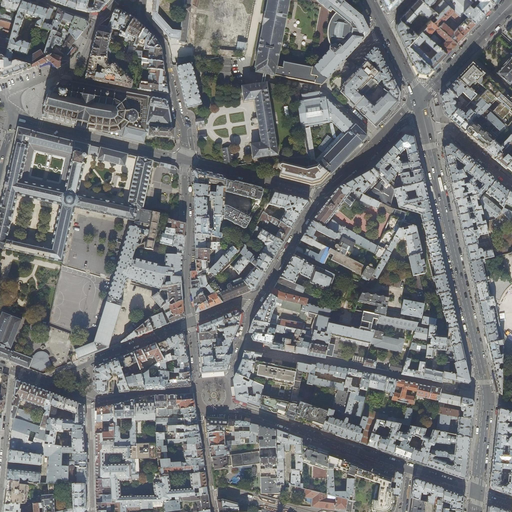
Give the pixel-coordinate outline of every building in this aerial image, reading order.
[(14,13),(18,14),(24,1),(21,0),(3,0),(1,8),(5,10),(14,14),(14,13)] [(16,19),(6,56),(6,58),(10,59),(12,60),(13,54),(12,51),(15,50),(16,53),(27,56),(31,44),(27,43),(27,42),(23,41),(20,41),(16,43),(14,40),(18,38),(20,28),(21,28),(23,21),(22,21),(23,18),(22,15),(25,13),(26,15),(36,18),(39,17),(40,20),(37,22),(36,26),(37,27),(41,28),(44,22),(50,8),(40,5),(39,5),(38,5),(38,6),(35,5),(33,5),(33,4),(33,3),(32,2),(25,0),(23,0),(24,1),(18,14),(16,19)] [(67,7),(76,10),(78,0),(69,0),(66,7),(67,7)] [(81,12),(87,13),(88,0),(78,0),(76,10),(81,12)] [(101,10),(106,5),(97,1),(90,0),(88,0),(87,13),(100,12),(101,10)] [(153,12),(152,19),(154,21),(167,35),(170,39),(180,39),(180,42),(188,42),(188,41),(187,41),(191,0),(154,0),(155,0),(154,0),(153,7),(153,11),(153,12)] [(290,0),(268,0),(266,12),(265,12),(264,19),(263,26),(258,52),(255,67),(257,67),(256,72),(275,76),(275,75),(277,67),(284,34),(288,13),(290,0)] [(320,0),(337,13),(336,14),(336,13),(335,13),(335,14),(335,15),(334,17),(334,18),(334,19),(333,19),(332,19),(331,19),(331,20),(331,21),(330,23),(331,24),(330,25),(329,25),(328,25),(328,26),(328,27),(329,27),(328,29),(329,30),(329,31),(328,32),(327,32),(327,33),(328,33),(328,36),(329,36),(329,37),(329,38),(328,38),(328,39),(327,39),(328,40),(329,40),(330,45),(334,43),(336,44),(337,43),(340,45),(350,33),(367,37),(369,34),(369,30),(365,22),(362,15),(348,5),(342,0),(320,0)] [(381,0),(382,1),(385,6),(387,10),(391,11),(397,4),(400,0),(381,0)] [(405,14),(400,19),(406,24),(409,21),(410,22),(411,22),(411,21),(421,10),(430,19),(431,18),(433,20),(439,14),(438,14),(432,8),(422,0),(417,0),(416,2),(405,14)] [(422,0),(432,8),(434,7),(431,5),(433,3),(433,4),(435,1),(435,0),(422,0)] [(439,0),(434,7),(432,8),(438,14),(447,4),(440,0),(439,0)] [(440,0),(447,4),(454,11),(455,11),(460,16),(462,14),(464,12),(470,5),(472,3),(473,2),(471,0),(440,0)] [(495,3),(491,0),(474,0),(473,2),(474,3),(477,5),(485,14),(490,10),(492,7),(495,3)] [(432,21),(438,26),(439,26),(449,36),(457,43),(463,38),(476,24),(468,16),(454,31),(443,22),(454,11),(447,4),(438,14),(439,14),(433,20),(432,21)] [(470,5),(464,12),(468,16),(476,24),(480,20),(485,14),(477,5),(475,8),(473,8),(470,5)] [(57,32),(60,26),(65,12),(64,12),(58,9),(52,25),(48,24),(54,7),(51,6),(50,8),(44,22),(41,28),(48,30),(57,32)] [(113,28),(116,29),(123,11),(116,10),(115,9),(115,10),(108,27),(113,28)] [(121,31),(122,31),(123,31),(125,27),(123,27),(128,15),(128,14),(123,11),(116,29),(121,31)] [(455,11),(450,16),(458,24),(465,17),(462,14),(460,16),(455,11)] [(0,54),(4,55),(6,56),(16,19),(0,12),(0,54)] [(60,26),(70,28),(76,16),(75,15),(67,13),(65,12),(60,26)] [(125,27),(123,31),(126,34),(135,18),(130,15),(128,15),(123,27),(125,27)] [(70,28),(70,29),(77,32),(78,30),(83,32),(88,26),(86,20),(80,18),(76,16),(70,28)] [(126,37),(125,41),(130,42),(127,52),(127,56),(133,57),(136,58),(136,51),(138,43),(140,38),(146,28),(141,24),(140,23),(135,18),(126,34),(123,31),(122,31),(120,35),(126,37)] [(428,25),(422,31),(430,38),(431,37),(429,35),(436,28),(438,26),(432,21),(433,20),(431,18),(430,19),(426,23),(428,25)] [(397,22),(396,23),(395,27),(399,34),(405,47),(408,46),(418,36),(416,34),(413,31),(411,34),(410,33),(411,32),(409,30),(409,31),(407,29),(409,27),(406,24),(400,19),(397,22)] [(426,23),(416,34),(418,36),(422,31),(428,25),(426,23)] [(111,35),(113,28),(108,27),(102,26),(99,25),(99,27),(98,31),(97,32),(111,35)] [(438,26),(436,28),(437,32),(445,39),(445,40),(449,36),(439,26),(438,26)] [(146,28),(140,38),(146,40),(151,32),(148,30),(146,28)] [(31,66),(51,55),(54,46),(56,44),(63,47),(61,50),(61,49),(60,50),(61,50),(61,51),(65,54),(72,45),(76,40),(71,35),(67,41),(65,39),(69,33),(69,32),(68,30),(67,31),(65,29),(63,29),(61,34),(57,32),(48,30),(47,32),(51,33),(43,55),(41,51),(28,58),(27,58),(25,64),(31,66)] [(70,29),(69,32),(69,33),(71,35),(76,40),(77,40),(80,35),(82,34),(83,32),(78,30),(77,32),(70,29)] [(447,54),(439,47),(430,38),(422,31),(418,36),(408,46),(422,58),(426,62),(433,68),(440,61),(444,56),(447,54)] [(114,36),(111,35),(97,32),(92,49),(90,57),(107,58),(110,59),(113,44),(111,44),(110,45),(109,45),(110,38),(114,38),(114,36)] [(138,43),(136,51),(143,52),(144,52),(144,50),(145,46),(148,47),(155,36),(153,35),(151,32),(146,40),(140,38),(138,43)] [(314,68),(327,80),(331,76),(336,71),(341,65),(343,62),(345,60),(351,54),(357,47),(361,43),(363,40),(367,37),(350,33),(340,45),(337,43),(336,44),(334,43),(330,45),(330,46),(331,46),(331,47),(330,49),(314,68)] [(431,37),(430,38),(439,47),(443,43),(441,41),(435,35),(433,35),(431,37)] [(159,43),(155,36),(148,47),(155,49),(162,49),(159,43)] [(443,43),(439,47),(447,54),(452,49),(457,43),(449,36),(445,40),(443,43)] [(136,51),(136,58),(143,60),(164,62),(163,55),(162,49),(155,49),(148,47),(145,46),(144,50),(150,51),(149,59),(146,59),(146,58),(142,58),(143,52),(136,51)] [(408,46),(405,47),(412,60),(414,64),(418,72),(428,73),(429,72),(433,68),(426,62),(424,64),(423,64),(422,61),(421,60),(420,61),(420,59),(422,58),(408,46)] [(364,58),(363,59),(369,65),(371,63),(372,64),(372,63),(373,63),(374,62),(375,64),(371,66),(379,72),(388,68),(383,57),(378,47),(374,47),(369,53),(364,58)] [(24,71),(32,68),(31,66),(25,64),(14,61),(14,62),(10,64),(10,59),(6,58),(4,58),(4,57),(3,57),(4,55),(0,54),(0,78),(3,78),(4,78),(6,77),(8,77),(24,71)] [(36,67),(39,66),(50,62),(52,64),(58,69),(68,62),(68,61),(63,59),(62,58),(51,55),(31,66),(32,68),(36,67)] [(277,67),(275,75),(282,77),(282,78),(315,83),(315,84),(322,85),(323,85),(324,83),(325,83),(327,80),(314,68),(308,67),(310,60),(285,55),(283,68),(277,67)] [(502,68),(497,73),(510,85),(511,82),(511,56),(510,59),(502,67),(502,68)] [(125,87),(130,88),(132,80),(131,80),(127,74),(125,75),(121,69),(119,70),(115,63),(110,66),(106,61),(107,58),(90,57),(90,59),(89,63),(87,71),(96,73),(97,70),(96,69),(97,64),(103,65),(106,69),(104,71),(102,70),(102,72),(103,73),(103,74),(96,73),(95,81),(99,82),(108,83),(116,85),(117,85),(125,87)] [(348,75),(345,78),(347,80),(345,83),(346,84),(344,86),(344,87),(343,88),(342,89),(343,90),(341,92),(348,99),(351,101),(350,102),(354,105),(364,95),(361,91),(372,79),(373,80),(380,73),(379,72),(371,66),(369,65),(363,59),(357,65),(356,66),(351,72),(348,75)] [(150,64),(149,69),(165,71),(165,66),(164,62),(143,60),(142,63),(144,63),(144,64),(147,64),(150,64)] [(488,70),(487,69),(484,73),(473,63),(464,72),(457,79),(476,96),(479,98),(489,107),(488,108),(489,108),(498,98),(502,101),(501,102),(493,112),(507,126),(511,121),(511,96),(510,98),(504,92),(508,87),(492,73),(493,73),(489,69),(488,70)] [(186,104),(187,108),(202,104),(192,64),(177,67),(178,70),(182,88),(186,104)] [(414,64),(413,65),(418,75),(428,76),(428,73),(418,72),(414,64)] [(380,73),(373,80),(379,86),(380,84),(379,83),(381,80),(383,80),(383,83),(384,85),(380,86),(381,88),(383,87),(384,86),(395,81),(391,74),(390,71),(388,68),(379,72),(380,73)] [(149,69),(149,77),(151,77),(151,78),(166,79),(166,76),(165,71),(149,69)] [(95,81),(96,73),(87,71),(86,75),(85,79),(93,80),(95,81)] [(148,85),(158,86),(158,85),(167,85),(167,82),(166,79),(151,78),(151,77),(149,77),(149,82),(148,85)] [(331,93),(343,104),(348,99),(341,92),(343,90),(342,89),(343,88),(344,87),(344,86),(346,84),(345,83),(347,80),(345,78),(344,79),(342,78),(341,77),(338,77),(336,77),(333,79),(331,82),(330,84),(330,86),(331,88),(334,85),(334,86),(336,87),(333,91),(331,93)] [(46,101),(46,102),(45,106),(44,107),(45,107),(46,107),(45,108),(44,113),(42,118),(43,118),(47,119),(53,121),(54,121),(59,122),(64,123),(65,123),(70,125),(75,126),(81,127),(86,129),(87,129),(95,131),(96,131),(96,130),(102,131),(108,132),(108,133),(109,133),(109,132),(113,132),(114,133),(115,133),(115,132),(120,130),(120,131),(121,130),(125,127),(128,123),(128,122),(130,123),(133,123),(133,125),(133,124),(133,123),(135,123),(136,121),(137,122),(138,122),(137,121),(138,119),(138,118),(140,118),(140,117),(138,117),(138,115),(138,114),(139,113),(139,112),(138,113),(137,112),(135,111),(136,109),(135,109),(134,110),(132,110),(131,110),(131,109),(129,105),(125,100),(126,99),(125,99),(124,99),(120,97),(121,96),(120,95),(119,96),(115,94),(109,93),(108,92),(107,92),(106,92),(102,92),(101,91),(95,90),(90,90),(89,89),(84,89),(83,88),(79,88),(74,87),(73,87),(68,86),(69,82),(69,81),(69,80),(67,79),(64,79),(64,80),(61,79),(58,83),(56,86),(53,91),(52,92),(51,92),(50,92),(48,97),(47,97),(47,98),(46,99),(46,100),(46,101)] [(453,84),(448,89),(459,100),(460,101),(463,104),(466,107),(469,104),(460,95),(462,93),(471,101),(476,96),(457,79),(453,84)] [(388,93),(399,103),(400,98),(401,93),(399,90),(395,81),(384,86),(389,92),(388,93),(387,92),(388,93)] [(155,92),(159,93),(158,86),(148,85),(149,82),(141,82),(139,89),(140,90),(143,90),(148,91),(155,92)] [(251,144),(253,159),(278,155),(273,123),(272,115),(268,89),(279,92),(281,86),(277,85),(277,84),(267,82),(242,86),(244,102),(255,100),(258,118),(251,119),(252,125),(259,124),(261,143),(251,144)] [(158,86),(159,93),(161,93),(168,93),(168,89),(167,85),(158,85),(158,86)] [(445,91),(440,96),(442,104),(443,106),(445,115),(446,116),(450,119),(460,107),(463,104),(460,101),(456,107),(455,106),(455,105),(455,104),(455,103),(455,102),(454,102),(454,99),(455,98),(457,101),(459,100),(448,89),(445,91)] [(133,125),(133,123),(130,123),(128,122),(128,123),(125,127),(145,132),(146,124),(148,106),(149,97),(149,96),(147,96),(127,92),(126,98),(131,99),(134,100),(134,101),(135,101),(135,100),(138,101),(138,102),(139,102),(139,101),(143,101),(143,105),(141,105),(143,105),(142,109),(141,109),(141,110),(142,110),(142,113),(141,113),(141,114),(142,114),(142,117),(140,117),(140,118),(142,118),(142,121),(140,121),(140,122),(142,122),(142,126),(138,125),(138,124),(137,124),(137,125),(133,124),(133,125)] [(308,169),(290,164),(291,159),(284,160),(283,163),(281,163),(280,164),(279,165),(278,167),(279,167),(279,168),(280,170),(281,170),(282,171),(280,178),(300,183),(311,186),(312,185),(312,186),(321,183),(322,183),(325,180),(330,174),(330,175),(333,171),(334,172),(340,165),(354,151),(355,149),(364,140),(365,139),(367,136),(361,131),(356,125),(355,126),(355,125),(354,124),(353,123),(346,117),(343,115),(327,99),(321,93),(320,92),(302,95),(303,101),(303,102),(302,102),(300,102),(298,102),(299,105),(298,105),(299,107),(301,122),(301,125),(302,124),(302,127),(303,127),(329,123),(332,122),(346,135),(340,141),(340,142),(337,145),(337,144),(335,146),(336,147),(333,149),(333,148),(331,150),(332,150),(328,154),(326,155),(327,155),(323,159),(318,164),(316,167),(308,169)] [(399,103),(388,93),(387,92),(386,92),(374,104),(364,95),(354,105),(357,108),(359,109),(359,110),(359,112),(366,119),(376,128),(378,125),(391,111),(399,103)] [(169,109),(168,100),(150,97),(149,106),(169,109)] [(473,114),(460,128),(464,132),(465,132),(473,124),(472,123),(477,117),(478,118),(481,115),(484,118),(488,121),(491,124),(495,127),(499,131),(501,130),(504,126),(487,110),(488,108),(489,107),(479,98),(473,105),(470,102),(469,104),(466,107),(469,110),(473,114)] [(149,106),(148,106),(146,124),(150,125),(163,127),(163,128),(172,128),(171,120),(169,110),(169,109),(149,106)] [(460,107),(450,119),(455,124),(460,128),(473,114),(469,110),(465,115),(461,111),(463,109),(460,107)] [(473,124),(465,132),(470,136),(479,144),(486,150),(494,141),(502,132),(501,130),(499,131),(495,127),(488,135),(478,125),(484,118),(481,115),(478,118),(473,124)] [(3,198),(0,208),(0,248),(6,249),(49,259),(48,259),(63,262),(66,249),(75,208),(150,224),(152,214),(159,216),(164,217),(164,210),(155,208),(154,212),(152,212),(143,210),(153,161),(138,157),(128,206),(78,194),(85,163),(84,163),(84,158),(85,159),(86,158),(87,158),(87,157),(88,157),(88,155),(90,146),(90,145),(89,145),(76,142),(57,138),(56,137),(55,137),(52,136),(33,132),(33,131),(25,129),(18,127),(15,143),(14,143),(14,144),(15,144),(15,146),(14,149),(13,149),(13,150),(14,150),(12,156),(11,156),(11,157),(12,157),(11,162),(10,162),(10,163),(11,163),(10,169),(9,168),(8,170),(9,170),(8,175),(7,174),(7,175),(8,176),(8,177),(7,179),(6,180),(7,180),(6,182),(5,184),(6,184),(6,187),(5,187),(4,188),(5,189),(4,191),(4,192),(4,194),(3,198)] [(96,130),(96,131),(121,137),(123,138),(125,127),(121,130),(120,131),(120,130),(115,132),(115,133),(114,133),(113,132),(109,132),(109,133),(108,133),(108,132),(102,131),(96,130)] [(123,138),(144,143),(146,135),(147,132),(145,132),(125,127),(123,138)] [(174,138),(175,128),(172,128),(163,128),(150,127),(149,127),(149,136),(174,138)] [(494,141),(486,150),(490,153),(496,158),(501,153),(511,142),(511,132),(510,134),(511,135),(500,146),(494,141)] [(392,147),(400,154),(405,149),(406,150),(408,156),(418,154),(416,144),(414,136),(404,134),(399,139),(392,147)] [(451,142),(442,148),(445,159),(447,167),(456,165),(455,159),(456,158),(460,162),(467,156),(455,146),(451,142)] [(511,142),(501,153),(496,158),(495,160),(499,164),(506,169),(507,168),(511,161),(511,158),(507,154),(511,149),(511,142)] [(232,147),(222,149),(225,163),(234,162),(232,147)] [(403,160),(403,157),(402,156),(401,155),(400,154),(392,147),(387,153),(381,159),(396,173),(397,171),(399,173),(402,163),(397,158),(399,156),(403,160)] [(125,166),(128,155),(121,153),(101,148),(98,159),(125,166)] [(422,170),(421,165),(420,162),(418,154),(408,156),(403,157),(403,160),(402,163),(399,173),(399,175),(406,173),(405,171),(411,170),(411,171),(410,171),(410,172),(422,170)] [(470,158),(467,156),(460,162),(465,166),(462,169),(466,177),(468,175),(466,173),(467,172),(469,174),(477,164),(470,159),(470,158)] [(358,192),(390,207),(391,204),(395,190),(395,189),(425,183),(423,176),(422,170),(410,172),(406,173),(399,175),(398,175),(396,173),(381,159),(377,163),(372,169),(365,172),(360,175),(342,185),(355,191),(358,188),(360,190),(358,192)] [(167,165),(157,162),(156,165),(169,168),(170,173),(178,175),(178,176),(179,176),(179,170),(176,167),(167,165)] [(468,175),(466,177),(467,178),(468,179),(470,177),(471,176),(473,177),(469,181),(473,188),(475,186),(477,184),(475,183),(477,180),(479,181),(487,173),(480,167),(477,164),(469,174),(468,175)] [(456,165),(447,167),(449,175),(451,184),(462,181),(462,179),(467,178),(466,177),(462,169),(457,170),(456,165)] [(211,186),(217,187),(226,187),(227,179),(227,177),(222,176),(205,171),(201,170),(192,168),(191,168),(194,183),(194,184),(208,185),(208,186),(211,186)] [(90,181),(118,187),(120,175),(106,172),(106,174),(92,171),(90,181)] [(490,175),(487,173),(479,181),(483,185),(483,186),(482,185),(481,187),(481,188),(480,190),(475,186),(473,188),(477,196),(479,199),(480,199),(480,200),(483,197),(481,196),(483,194),(484,195),(486,194),(484,192),(485,190),(487,192),(497,181),(490,175)] [(233,181),(227,179),(226,187),(226,192),(258,200),(256,204),(258,205),(261,201),(264,189),(261,188),(239,182),(234,181),(233,181)] [(477,196),(473,188),(469,181),(468,180),(462,181),(451,184),(452,191),(455,201),(477,196)] [(482,207),(483,208),(482,210),(482,211),(482,212),(484,212),(484,214),(486,221),(494,219),(502,211),(488,200),(490,197),(491,197),(492,196),(500,203),(499,204),(504,208),(505,204),(510,191),(506,190),(504,187),(497,181),(487,192),(486,193),(486,194),(484,195),(483,197),(480,200),(482,207)] [(395,190),(398,206),(391,204),(390,207),(394,209),(398,210),(399,208),(399,207),(429,200),(427,191),(425,183),(395,189),(395,190)] [(223,192),(226,192),(226,187),(217,187),(217,193),(210,192),(210,194),(208,194),(208,190),(211,190),(211,186),(208,186),(208,185),(194,184),(194,191),(194,192),(194,198),(210,199),(210,196),(223,197),(223,192)] [(365,203),(391,215),(394,209),(390,207),(358,192),(355,191),(342,185),(340,188),(338,187),(329,199),(328,201),(327,201),(324,205),(324,206),(312,221),(319,225),(324,227),(327,224),(329,225),(326,228),(355,243),(374,253),(378,246),(381,239),(379,238),(376,245),(345,228),(345,227),(344,226),(343,227),(342,228),(332,220),(331,223),(329,221),(343,202),(350,207),(355,201),(363,206),(365,203)] [(300,215),(301,214),(309,203),(308,200),(293,196),(291,196),(276,192),(269,205),(284,209),(285,211),(286,212),(280,222),(292,229),(300,215)] [(222,200),(223,197),(210,196),(210,199),(194,198),(195,208),(195,218),(207,217),(207,216),(208,216),(207,201),(209,200),(209,201),(214,200),(214,216),(224,216),(224,209),(222,209),(222,207),(225,207),(225,200),(222,200)] [(477,196),(455,201),(456,207),(458,216),(469,214),(468,208),(472,207),(473,213),(482,211),(482,210),(481,206),(478,207),(476,200),(479,200),(479,199),(477,196)] [(431,211),(429,200),(399,207),(399,208),(421,214),(423,223),(434,221),(431,211)] [(225,207),(224,209),(224,216),(224,219),(224,220),(227,221),(246,230),(251,218),(228,207),(225,207)] [(511,212),(503,208),(503,209),(502,211),(507,217),(509,219),(511,218),(511,212)] [(391,215),(390,217),(403,222),(406,212),(398,210),(394,209),(391,215)] [(483,214),(482,212),(482,211),(473,213),(469,214),(458,216),(460,223),(462,231),(486,225),(485,221),(482,222),(480,215),(483,214)] [(486,221),(485,221),(486,225),(487,231),(494,230),(494,229),(493,229),(493,228),(493,227),(494,227),(494,226),(494,225),(495,225),(496,225),(497,225),(498,225),(499,226),(507,217),(502,211),(494,219),(486,221)] [(159,216),(152,214),(150,224),(149,231),(148,237),(147,240),(148,240),(146,249),(153,250),(159,216)] [(289,234),(292,229),(280,222),(271,217),(267,214),(266,216),(263,215),(260,221),(268,225),(269,222),(281,228),(275,237),(257,227),(253,236),(265,243),(266,246),(262,253),(273,260),(278,252),(278,251),(288,235),(289,234)] [(221,238),(222,233),(221,233),(221,227),(224,219),(224,216),(214,216),(208,216),(207,216),(207,217),(195,218),(195,228),(195,234),(206,235),(221,238)] [(176,234),(185,236),(185,229),(186,224),(183,223),(181,222),(180,222),(169,219),(167,225),(173,225),(172,227),(167,227),(166,228),(177,230),(176,234)] [(335,251),(348,258),(355,243),(326,228),(324,227),(319,225),(312,221),(308,228),(304,236),(317,242),(318,241),(316,239),(317,238),(313,236),(316,230),(335,240),(335,239),(338,241),(338,240),(340,241),(338,245),(337,245),(336,245),(335,245),(335,246),(335,247),(335,248),(336,248),(335,251)] [(434,221),(423,223),(421,224),(421,228),(424,228),(425,228),(427,236),(426,237),(424,237),(425,241),(438,239),(436,230),(435,228),(434,221)] [(73,350),(76,361),(84,358),(92,354),(109,348),(123,301),(120,300),(126,279),(128,279),(161,289),(162,287),(182,284),(181,277),(163,275),(159,275),(159,274),(131,267),(133,258),(137,247),(141,244),(140,243),(139,243),(139,244),(137,243),(140,234),(141,235),(140,236),(143,236),(144,235),(148,237),(149,231),(146,230),(147,228),(138,225),(137,227),(131,225),(130,225),(113,281),(107,301),(102,315),(94,341),(73,350)] [(376,269),(369,281),(367,285),(372,288),(389,257),(388,257),(399,238),(405,237),(410,256),(409,258),(413,276),(426,273),(424,267),(426,267),(424,259),(422,259),(421,254),(422,254),(416,227),(412,225),(408,227),(408,229),(403,230),(403,228),(399,229),(388,248),(382,259),(376,269)] [(463,238),(465,247),(490,241),(487,231),(486,225),(462,231),(463,238)] [(184,247),(185,236),(176,234),(177,230),(166,228),(165,234),(163,233),(160,243),(166,244),(166,245),(174,247),(174,249),(176,249),(176,247),(178,248),(177,253),(177,254),(183,255),(183,253),(184,247)] [(221,243),(221,238),(206,235),(195,234),(195,236),(196,242),(209,242),(210,242),(211,242),(213,243),(221,243)] [(319,255),(298,245),(295,250),(323,264),(328,253),(333,256),(331,260),(361,276),(366,267),(348,258),(335,251),(331,250),(327,247),(317,242),(304,236),(301,241),(311,246),(312,246),(313,246),(321,250),(319,255)] [(440,247),(438,239),(425,241),(426,246),(428,246),(429,246),(431,254),(430,254),(430,255),(428,255),(429,259),(442,256),(440,247)] [(467,254),(469,263),(484,259),(494,257),(490,241),(465,247),(467,254)] [(269,267),(273,260),(262,253),(261,253),(257,260),(255,260),(254,259),(256,257),(247,250),(250,246),(248,245),(247,247),(244,245),(243,249),(240,253),(243,256),(250,262),(256,267),(265,274),(269,267)] [(212,280),(238,251),(232,246),(228,251),(224,248),(221,247),(221,250),(221,251),(225,255),(223,256),(216,265),(215,265),(214,265),(210,270),(205,275),(201,276),(198,278),(198,280),(191,281),(191,284),(191,289),(192,293),(193,301),(203,291),(201,289),(202,288),(202,287),(204,286),(205,287),(203,290),(204,290),(206,289),(206,288),(207,287),(206,287),(208,285),(207,282),(211,279),(212,280)] [(382,259),(388,248),(386,246),(384,250),(378,246),(374,253),(376,254),(377,258),(381,256),(382,257),(382,259)] [(210,250),(206,249),(196,249),(196,251),(196,255),(196,260),(208,262),(209,263),(215,265),(216,265),(223,256),(225,255),(221,251),(221,250),(216,250),(215,260),(210,262),(210,250)] [(183,260),(183,255),(177,254),(174,254),(169,253),(168,266),(162,266),(133,258),(131,267),(159,274),(159,275),(163,275),(181,277),(182,277),(183,269),(183,260)] [(280,277),(295,284),(298,276),(297,276),(299,271),(301,272),(300,273),(301,275),(310,279),(315,265),(294,255),(293,256),(289,263),(287,266),(280,277)] [(239,275),(250,262),(243,256),(237,263),(234,261),(230,265),(236,271),(239,275)] [(444,265),(442,256),(429,259),(430,264),(432,263),(432,264),(432,266),(433,267),(433,266),(434,270),(431,270),(433,277),(446,274),(444,265)] [(484,259),(469,263),(471,272),(474,285),(489,281),(486,268),(484,268),(483,267),(486,266),(484,259)] [(208,269),(208,262),(196,260),(196,267),(196,268),(196,271),(200,271),(205,270),(208,269)] [(368,280),(369,281),(376,269),(372,267),(372,266),(372,265),(372,264),(371,264),(370,264),(369,264),(369,265),(368,264),(366,267),(361,276),(361,277),(362,277),(362,278),(367,281),(368,280)] [(236,271),(230,265),(210,286),(223,302),(236,297),(251,291),(244,281),(239,275),(236,271)] [(316,266),(310,283),(329,290),(335,275),(316,266)] [(265,274),(256,267),(244,281),(251,291),(253,290),(256,289),(260,282),(265,274)] [(200,271),(196,271),(191,272),(191,276),(191,281),(198,280),(198,278),(201,276),(205,275),(210,270),(209,268),(208,269),(205,270),(200,271)] [(448,283),(446,274),(433,277),(434,281),(435,281),(437,290),(436,290),(436,292),(432,293),(431,288),(430,288),(432,296),(437,295),(450,292),(448,283)] [(419,275),(413,277),(416,292),(423,291),(419,275)] [(277,282),(303,293),(305,288),(299,285),(295,284),(280,277),(277,282)] [(395,280),(394,286),(403,288),(405,282),(395,280)] [(489,281),(474,285),(475,289),(476,293),(478,303),(493,299),(492,295),(490,296),(488,289),(491,288),(490,286),(489,281)] [(159,294),(158,292),(152,297),(162,308),(163,307),(169,301),(170,302),(171,301),(174,298),(175,301),(176,303),(183,300),(183,293),(182,284),(162,287),(161,289),(159,294)] [(223,302),(210,286),(209,285),(207,287),(206,288),(212,294),(211,295),(210,294),(206,296),(205,295),(206,294),(208,292),(206,289),(204,290),(203,291),(193,301),(194,306),(196,313),(208,308),(209,308),(223,302)] [(304,314),(307,316),(308,316),(309,313),(329,318),(330,313),(330,312),(324,310),(323,311),(306,306),(308,299),(280,293),(274,288),(272,291),(271,293),(270,294),(278,299),(303,305),(301,310),(305,312),(304,314)] [(384,316),(399,319),(399,316),(400,312),(386,309),(389,297),(384,296),(383,295),(381,296),(369,294),(368,292),(366,293),(362,292),(359,299),(358,301),(359,302),(370,304),(376,306),(377,307),(376,310),(375,310),(374,314),(379,315),(384,316)] [(452,300),(450,292),(437,295),(438,302),(440,302),(439,299),(440,298),(440,299),(441,299),(442,306),(439,306),(441,312),(454,309),(453,302),(452,300)] [(260,310),(253,321),(270,324),(277,325),(302,330),(303,327),(304,325),(302,324),(302,323),(291,320),(290,322),(278,319),(279,316),(273,314),(275,306),(277,307),(278,305),(281,306),(281,308),(300,313),(299,318),(306,320),(307,316),(304,314),(305,312),(301,310),(303,305),(278,299),(270,294),(262,307),(260,310)] [(493,299),(478,303),(479,305),(479,307),(481,316),(484,326),(494,323),(497,323),(499,323),(498,319),(495,320),(494,314),(494,313),(496,313),(494,302),(493,299)] [(163,307),(171,323),(177,320),(184,317),(184,311),(183,300),(176,303),(175,301),(174,302),(174,303),(173,304),(171,301),(170,302),(169,301),(163,307)] [(404,300),(401,314),(422,318),(424,304),(404,300)] [(149,319),(153,330),(161,327),(167,324),(160,309),(152,315),(149,319)] [(454,309),(441,312),(443,320),(444,320),(443,316),(444,316),(445,316),(447,325),(444,326),(444,328),(448,329),(458,327),(457,320),(456,318),(454,309)] [(123,339),(124,340),(134,331),(148,320),(148,319),(149,319),(152,315),(148,310),(136,319),(141,324),(134,329),(132,327),(128,331),(130,333),(123,339)] [(229,314),(223,317),(224,324),(228,323),(229,328),(239,326),(240,320),(241,315),(236,311),(229,314)] [(331,335),(370,343),(374,330),(377,324),(379,315),(374,314),(363,312),(359,328),(358,328),(358,329),(353,328),(351,327),(351,328),(329,323),(330,319),(329,318),(309,313),(308,316),(307,316),(314,318),(311,328),(303,327),(302,330),(305,331),(314,332),(314,331),(331,335)] [(24,367),(30,369),(31,367),(42,371),(46,369),(46,370),(53,367),(49,357),(49,356),(48,355),(47,354),(45,353),(44,353),(43,353),(42,353),(40,353),(39,353),(38,354),(37,354),(36,355),(35,356),(35,357),(34,358),(34,359),(10,350),(21,321),(1,314),(0,316),(0,357),(7,360),(21,365),(24,367)] [(417,327),(418,323),(404,320),(399,319),(384,316),(379,315),(377,324),(415,331),(417,327)] [(423,316),(422,324),(429,325),(435,327),(436,319),(423,316)] [(199,328),(200,333),(210,332),(210,331),(217,330),(225,328),(224,324),(223,317),(212,321),(199,326),(199,328)] [(121,342),(121,343),(131,339),(144,333),(145,333),(153,330),(149,319),(148,319),(148,320),(134,331),(124,340),(121,342)] [(267,335),(270,324),(253,321),(252,323),(250,329),(249,332),(267,335)] [(494,323),(484,326),(486,334),(486,337),(488,344),(503,340),(502,336),(498,337),(497,333),(501,332),(500,330),(499,323),(497,323),(498,326),(495,327),(494,323)] [(270,324),(267,335),(249,332),(253,341),(260,342),(268,344),(272,344),(277,325),(270,324)] [(277,325),(272,344),(271,349),(277,350),(279,350),(283,351),(286,339),(285,339),(283,338),(282,343),(276,342),(277,339),(278,337),(279,332),(285,334),(285,333),(287,334),(288,331),(295,333),(293,341),(303,342),(303,339),(305,331),(302,330),(277,325)] [(429,329),(428,341),(427,346),(426,352),(426,357),(433,358),(434,351),(436,350),(446,351),(446,347),(448,337),(438,336),(438,335),(436,333),(436,327),(435,327),(429,325),(429,329)] [(225,338),(234,336),(236,331),(239,326),(229,328),(225,328),(217,330),(217,332),(224,331),(225,334),(223,334),(223,336),(225,336),(225,338)] [(61,333),(60,337),(68,340),(70,334),(51,327),(50,331),(55,333),(55,331),(61,333)] [(413,338),(428,341),(429,329),(417,327),(415,331),(413,338)] [(448,337),(446,347),(462,344),(460,334),(458,327),(448,329),(448,337)] [(217,332),(217,330),(210,331),(210,332),(200,333),(198,333),(199,340),(199,341),(218,339),(217,335),(217,333),(217,332)] [(374,330),(370,343),(374,345),(401,353),(404,340),(383,334),(382,332),(374,330)] [(303,342),(293,341),(286,339),(283,351),(295,353),(298,354),(307,355),(312,340),(314,332),(305,331),(303,339),(311,341),(310,343),(303,342)] [(329,344),(331,335),(314,331),(314,332),(312,340),(307,355),(316,357),(325,358),(326,357),(326,356),(329,344)] [(175,350),(175,356),(178,356),(178,357),(186,356),(186,350),(184,339),(184,335),(181,333),(180,334),(174,336),(166,339),(171,349),(173,348),(175,350)] [(200,352),(200,357),(226,355),(231,344),(232,342),(234,336),(225,338),(222,338),(222,340),(224,340),(225,340),(224,341),(222,342),(223,347),(200,349),(200,352)] [(221,338),(221,337),(219,337),(219,338),(218,339),(199,341),(199,342),(200,349),(223,347),(222,342),(222,340),(222,338),(221,338)] [(165,352),(171,349),(166,339),(165,340),(158,343),(163,353),(165,352)] [(503,340),(488,344),(490,351),(492,361),(502,359),(502,358),(503,352),(500,353),(498,346),(503,345),(503,340)] [(410,349),(426,352),(427,346),(412,342),(410,349)] [(154,356),(158,363),(160,362),(165,360),(156,343),(145,347),(134,352),(140,369),(143,368),(141,363),(148,360),(147,359),(154,356)] [(165,360),(160,362),(161,371),(164,371),(167,372),(166,363),(167,362),(178,360),(178,363),(189,362),(188,359),(188,356),(186,356),(178,357),(178,356),(175,356),(173,356),(171,356),(170,354),(167,355),(165,356),(164,355),(163,353),(158,343),(157,343),(156,343),(165,360)] [(334,345),(329,344),(326,356),(327,356),(330,357),(332,357),(334,345)] [(445,362),(455,362),(466,360),(464,352),(462,344),(446,347),(446,351),(445,362)] [(244,355),(242,360),(255,362),(255,361),(256,361),(257,357),(258,357),(258,356),(261,357),(262,357),(262,356),(262,354),(255,352),(254,352),(245,351),(244,355)] [(141,370),(140,369),(134,352),(125,356),(118,358),(118,359),(124,375),(135,371),(141,370)] [(201,373),(209,372),(214,372),(220,371),(222,371),(228,371),(229,365),(230,364),(233,354),(226,355),(200,357),(201,364),(201,369),(201,373)] [(365,358),(364,363),(363,366),(381,370),(381,367),(375,366),(376,361),(365,358)] [(404,366),(401,374),(412,377),(421,378),(423,379),(425,363),(420,361),(418,371),(408,369),(410,359),(406,358),(404,366)] [(130,391),(124,375),(118,359),(106,363),(97,367),(94,371),(95,380),(95,389),(99,393),(108,393),(108,380),(110,380),(111,377),(109,375),(112,374),(112,375),(113,374),(115,374),(118,374),(119,377),(117,384),(119,389),(118,390),(118,392),(125,392),(130,391)] [(502,359),(492,361),(495,377),(497,383),(499,392),(501,395),(502,369),(501,369),(501,370),(500,369),(500,365),(502,364),(502,359)] [(255,362),(242,360),(241,363),(238,369),(249,373),(249,371),(253,372),(255,362)] [(468,384),(471,381),(468,370),(466,360),(455,362),(445,362),(443,372),(443,379),(453,381),(456,381),(467,384),(468,384)] [(256,361),(255,361),(255,362),(253,372),(253,373),(253,375),(273,379),(270,397),(279,398),(291,401),(296,369),(275,365),(259,362),(259,361),(256,361)] [(145,390),(153,390),(153,389),(153,390),(165,390),(165,388),(164,371),(161,371),(160,362),(158,363),(142,375),(145,390)] [(189,362),(178,363),(174,364),(175,373),(180,373),(190,372),(189,367),(189,362)] [(425,362),(425,363),(423,379),(433,381),(442,383),(443,379),(443,372),(427,369),(427,363),(425,362)] [(300,403),(295,420),(298,421),(299,420),(308,423),(319,427),(318,428),(322,430),(328,409),(334,411),(341,413),(345,414),(345,413),(351,392),(343,391),(316,385),(310,405),(302,402),(303,399),(298,397),(301,381),(302,371),(309,373),(309,375),(307,384),(312,385),(313,384),(314,376),(315,372),(316,366),(315,366),(309,365),(304,364),(298,363),(297,364),(296,369),(291,401),(297,403),(300,403)] [(316,366),(315,372),(321,373),(321,374),(324,374),(324,373),(334,375),(334,377),(346,380),(347,377),(347,375),(349,369),(343,368),(332,366),(317,363),(316,365),(316,366)] [(390,372),(401,374),(404,366),(391,364),(390,372)] [(249,373),(238,369),(237,371),(236,373),(250,380),(252,375),(249,374),(249,373)] [(349,369),(347,375),(359,378),(357,388),(352,387),(351,385),(352,379),(347,377),(346,380),(345,382),(343,391),(351,392),(358,394),(359,389),(364,372),(356,370),(349,369)] [(145,390),(142,375),(141,372),(138,372),(138,375),(136,376),(135,371),(124,375),(130,391),(136,391),(145,390)] [(164,371),(165,388),(177,388),(181,387),(190,387),(191,386),(190,379),(190,372),(180,373),(175,373),(167,372),(164,371)] [(367,373),(364,372),(359,389),(367,391),(367,387),(371,374),(367,373)] [(235,377),(233,380),(234,387),(235,388),(236,396),(236,400),(240,401),(247,404),(249,399),(249,400),(250,400),(251,400),(252,399),(252,398),(252,394),(253,394),(262,395),(263,386),(250,380),(236,373),(235,377)] [(0,427),(1,417),(1,414),(2,410),(4,411),(8,376),(3,374),(1,394),(0,393),(0,427)] [(379,375),(371,374),(367,387),(384,391),(384,390),(388,377),(383,376),(379,375)] [(317,376),(314,376),(313,384),(316,385),(343,391),(345,382),(343,381),(342,384),(317,379),(317,376)] [(392,378),(388,377),(384,390),(391,392),(390,396),(393,397),(397,379),(392,378)] [(27,453),(32,453),(40,455),(41,450),(45,450),(45,444),(49,418),(49,414),(50,405),(52,405),(54,393),(43,389),(28,384),(16,379),(15,388),(12,409),(11,418),(13,419),(12,434),(10,450),(27,453)] [(397,379),(393,397),(392,400),(414,404),(416,396),(419,384),(407,382),(397,379)] [(416,396),(439,401),(441,393),(441,392),(441,389),(429,386),(427,386),(419,384),(416,396)] [(358,395),(358,394),(351,392),(345,413),(351,415),(355,400),(359,402),(356,414),(354,414),(355,412),(353,412),(352,415),(354,415),(360,417),(362,408),(365,397),(358,395)] [(50,405),(49,414),(55,415),(56,414),(57,408),(63,410),(64,409),(74,413),(73,418),(76,418),(79,403),(68,399),(54,393),(52,405),(50,405)] [(460,406),(462,398),(452,396),(450,395),(441,393),(439,401),(437,414),(439,414),(459,418),(460,411),(443,408),(444,403),(460,406)] [(195,402),(194,399),(177,400),(177,394),(170,395),(167,395),(168,409),(184,408),(195,407),(195,402)] [(253,406),(260,408),(262,395),(253,394),(252,394),(252,398),(252,399),(251,400),(250,400),(249,400),(249,399),(247,404),(253,406)] [(156,409),(155,395),(144,397),(135,399),(136,421),(136,437),(143,437),(142,420),(156,420),(155,418),(156,412),(156,409)] [(168,409),(167,395),(160,395),(155,395),(156,409),(162,409),(162,408),(163,408),(163,409),(168,409)] [(297,403),(291,401),(279,398),(270,397),(262,395),(260,408),(266,410),(287,418),(295,420),(300,403),(297,403)] [(462,416),(462,418),(472,419),(473,411),(474,403),(472,400),(465,398),(464,398),(462,398),(460,406),(460,409),(461,409),(461,410),(461,411),(462,411),(463,411),(464,412),(463,416),(462,416)] [(114,440),(115,445),(132,445),(136,446),(136,444),(136,437),(136,421),(135,399),(123,402),(113,405),(114,440)] [(75,425),(83,425),(85,424),(85,419),(85,405),(81,404),(79,403),(76,418),(76,420),(75,425)] [(95,434),(103,433),(103,438),(112,438),(112,440),(114,440),(113,405),(103,407),(97,408),(95,408),(95,417),(95,421),(95,434)] [(186,427),(198,425),(197,419),(197,414),(196,409),(195,407),(184,408),(168,409),(163,409),(162,409),(156,409),(156,412),(155,418),(156,420),(156,426),(168,426),(184,425),(185,425),(186,425),(186,427)] [(362,417),(368,418),(364,429),(363,434),(360,443),(362,444),(368,446),(377,420),(377,418),(378,413),(379,413),(362,408),(360,417),(362,417)] [(397,419),(396,424),(401,424),(402,425),(404,425),(410,426),(411,422),(413,409),(407,408),(405,419),(403,420),(397,419)] [(511,411),(501,408),(498,410),(498,416),(497,423),(511,424),(511,422),(511,421),(511,411)] [(332,418),(334,411),(328,409),(322,430),(339,436),(360,443),(363,434),(360,433),(361,428),(364,429),(368,418),(362,417),(358,427),(348,423),(347,422),(348,421),(348,420),(348,418),(346,418),(345,419),(342,418),(341,421),(332,418)] [(388,415),(378,413),(377,418),(377,420),(386,422),(388,415)] [(436,431),(438,432),(470,438),(471,429),(472,419),(462,418),(459,418),(439,414),(436,431)] [(76,420),(49,418),(45,444),(55,446),(56,432),(57,432),(57,431),(63,432),(63,424),(75,425),(76,420)] [(387,422),(386,422),(377,420),(368,446),(371,447),(377,449),(381,437),(379,436),(379,434),(378,434),(377,435),(375,435),(376,433),(379,425),(385,427),(385,426),(387,422)] [(396,424),(387,422),(385,426),(389,427),(389,428),(392,429),(388,437),(387,437),(386,437),(385,438),(381,437),(377,449),(384,452),(394,455),(397,446),(399,441),(401,432),(399,431),(401,424),(396,424)] [(250,443),(259,442),(259,439),(259,425),(250,423),(250,426),(250,432),(239,431),(240,444),(245,444),(245,437),(249,437),(250,443)] [(511,436),(511,424),(497,423),(496,430),(496,435),(507,436),(507,432),(509,432),(509,433),(510,434),(510,437),(511,436)] [(63,424),(63,432),(67,432),(67,434),(70,434),(70,435),(71,435),(71,436),(72,436),(72,439),(84,439),(83,432),(83,425),(75,425),(63,424)] [(199,428),(198,425),(186,427),(186,425),(185,425),(184,425),(168,426),(168,433),(173,433),(177,433),(177,428),(180,428),(180,430),(182,430),(182,433),(185,433),(191,432),(199,431),(199,428)] [(261,448),(276,448),(275,429),(267,427),(259,425),(259,439),(259,442),(260,451),(260,455),(262,455),(262,451),(261,451),(261,448)] [(405,434),(401,432),(399,441),(401,441),(400,447),(397,446),(394,455),(401,457),(410,460),(415,448),(411,447),(410,446),(409,445),(410,441),(412,436),(414,437),(415,436),(418,437),(421,428),(411,426),(408,434),(406,433),(405,433),(405,434)] [(426,466),(430,455),(430,454),(428,453),(430,450),(431,449),(432,447),(433,447),(438,432),(436,431),(433,430),(430,438),(429,437),(429,436),(428,435),(427,435),(426,435),(426,436),(424,436),(426,429),(421,428),(418,437),(421,438),(420,439),(423,440),(421,446),(422,446),(421,451),(416,449),(417,447),(415,446),(415,448),(410,460),(418,463),(426,466)] [(302,452),(302,443),(302,439),(297,437),(295,436),(283,432),(275,429),(276,448),(277,457),(277,469),(277,485),(280,485),(284,484),(283,458),(284,458),(283,449),(286,449),(286,453),(288,453),(288,451),(289,451),(290,444),(295,445),(295,452),(296,469),(291,469),(291,483),(289,482),(289,485),(290,485),(295,486),(303,488),(303,484),(300,484),(300,475),(300,471),(302,471),(302,462),(302,452)] [(200,434),(199,431),(191,432),(185,433),(182,433),(177,433),(173,433),(173,439),(188,439),(188,438),(200,437),(200,434)] [(240,444),(239,431),(233,431),(229,431),(223,431),(207,432),(207,433),(208,439),(209,446),(230,445),(239,444),(240,444)] [(443,472),(453,475),(463,479),(466,477),(467,469),(469,449),(470,441),(470,438),(438,432),(433,447),(430,454),(430,455),(434,456),(435,456),(442,457),(448,457),(448,458),(443,472)] [(103,433),(95,434),(96,448),(96,460),(96,465),(105,464),(105,453),(123,453),(124,459),(132,458),(132,445),(115,445),(114,440),(112,440),(112,438),(103,438),(103,433)] [(495,442),(494,449),(511,451),(511,436),(510,437),(507,436),(496,435),(495,442)] [(62,439),(62,447),(62,452),(74,453),(74,450),(76,450),(76,453),(84,453),(84,445),(84,439),(72,439),(62,439)] [(163,446),(164,439),(157,440),(157,443),(157,452),(163,452),(166,452),(168,452),(167,445),(163,446)] [(260,451),(259,442),(250,443),(249,443),(250,450),(240,451),(239,444),(236,444),(230,445),(209,446),(210,449),(210,454),(211,457),(218,456),(219,456),(260,451)] [(136,446),(132,445),(132,458),(133,471),(133,473),(140,472),(139,459),(158,458),(157,452),(157,443),(136,444),(136,446)] [(324,469),(328,469),(328,462),(327,461),(328,456),(329,452),(316,447),(302,443),(302,452),(302,462),(324,469)] [(49,457),(47,483),(53,483),(58,483),(58,481),(61,481),(62,466),(62,452),(62,447),(55,446),(45,444),(45,450),(41,450),(40,455),(43,456),(49,457)] [(493,457),(493,463),(511,465),(511,451),(494,449),(493,457)] [(10,456),(9,462),(40,465),(42,464),(43,456),(40,455),(32,453),(31,457),(30,456),(29,456),(29,455),(28,455),(27,454),(27,453),(10,450),(10,456)] [(185,456),(185,458),(186,458),(192,457),(192,459),(204,457),(203,453),(202,450),(190,450),(185,451),(184,451),(185,456)] [(260,455),(260,451),(219,456),(218,456),(211,457),(212,463),(213,469),(215,469),(216,469),(228,468),(228,466),(232,466),(232,467),(254,465),(254,467),(253,467),(252,468),(252,469),(252,473),(252,474),(252,475),(253,475),(253,476),(254,476),(255,476),(256,475),(257,474),(257,473),(257,472),(261,472),(261,494),(262,494),(274,494),(274,495),(283,495),(283,488),(280,488),(280,487),(277,487),(277,485),(277,469),(261,469),(260,458),(260,455)] [(87,460),(87,453),(84,453),(76,453),(74,453),(62,452),(62,466),(79,466),(79,468),(87,468),(87,460)] [(351,511),(370,511),(379,472),(377,471),(378,469),(375,468),(365,464),(355,461),(346,458),(335,454),(329,452),(328,456),(327,461),(328,462),(328,469),(327,494),(329,495),(336,496),(353,501),(351,511)] [(430,455),(426,466),(432,468),(443,472),(448,458),(448,457),(442,457),(441,461),(438,460),(439,459),(437,458),(437,459),(434,458),(434,456),(430,455)] [(204,461),(204,457),(192,459),(192,457),(186,458),(186,463),(181,463),(181,462),(172,463),(171,463),(171,460),(172,460),(172,459),(167,459),(164,459),(161,460),(162,467),(168,467),(182,466),(204,465),(204,461)] [(277,469),(277,457),(260,458),(261,469),(277,469)] [(105,464),(96,465),(96,471),(96,479),(111,478),(112,493),(112,495),(113,502),(141,500),(164,499),(172,498),(172,495),(177,495),(178,498),(178,495),(196,494),(196,487),(199,487),(207,486),(206,481),(206,478),(205,472),(201,472),(193,473),(191,473),(192,488),(172,489),(171,472),(162,472),(162,471),(151,472),(152,492),(122,494),(121,481),(141,480),(140,472),(133,473),(133,471),(132,458),(124,459),(124,463),(105,464)] [(492,467),(492,472),(501,473),(502,469),(511,470),(510,474),(511,473),(511,465),(493,463),(492,467)] [(61,484),(62,484),(72,484),(86,484),(88,484),(87,475),(87,474),(87,472),(87,468),(79,468),(79,466),(62,466),(61,481),(61,484)] [(29,482),(40,483),(41,474),(40,472),(8,469),(8,475),(7,480),(25,482),(25,480),(26,480),(27,480),(27,479),(29,479),(29,482)] [(393,488),(393,483),(395,475),(388,472),(378,469),(377,471),(379,472),(370,511),(393,511),(394,511),(395,511),(395,509),(396,508),(396,506),(397,501),(397,497),(392,495),(393,488)] [(395,475),(393,483),(395,483),(395,484),(396,484),(395,489),(393,488),(392,495),(397,497),(400,497),(401,485),(403,479),(403,476),(402,475),(401,473),(395,471),(395,472),(395,475)] [(495,490),(502,493),(503,483),(503,478),(504,473),(501,473),(492,472),(491,479),(490,486),(492,489),(495,490)] [(503,483),(502,493),(506,494),(511,496),(511,473),(510,474),(504,473),(503,478),(508,479),(508,483),(507,483),(506,483),(506,484),(504,484),(504,483),(503,483)] [(110,493),(112,493),(111,478),(96,479),(96,485),(96,490),(110,489),(110,492),(110,493)] [(421,493),(423,493),(426,482),(421,480),(417,479),(413,481),(412,489),(411,498),(412,498),(422,501),(422,499),(420,499),(421,493)] [(33,504),(42,503),(40,483),(29,482),(25,482),(7,480),(7,481),(8,481),(7,490),(6,504),(5,504),(20,504),(33,504)] [(435,496),(436,486),(430,483),(426,482),(423,493),(422,499),(422,501),(424,502),(424,497),(425,497),(425,495),(426,495),(430,493),(430,494),(430,496),(429,496),(428,497),(427,503),(433,505),(435,496)] [(73,511),(73,506),(64,509),(62,509),(54,511),(53,483),(47,483),(40,483),(42,503),(43,508),(43,511),(73,511)] [(86,484),(72,484),(73,506),(73,511),(84,511),(87,509),(86,497),(86,484)] [(196,487),(196,494),(200,495),(208,494),(208,490),(207,486),(199,487),(196,487)] [(347,511),(351,511),(353,501),(336,496),(335,500),(328,500),(329,495),(327,494),(303,488),(295,486),(295,489),(304,491),(303,497),(312,498),(311,507),(323,509),(347,511)] [(442,498),(444,488),(440,487),(436,486),(435,496),(440,497),(440,501),(437,500),(435,511),(440,511),(441,509),(442,498)] [(462,494),(453,491),(444,488),(442,498),(441,509),(443,509),(463,511),(463,504),(463,503),(464,497),(462,494)] [(141,500),(113,502),(112,495),(103,495),(103,493),(110,492),(110,489),(96,490),(96,498),(97,511),(128,511),(129,511),(141,510),(141,508),(141,500)] [(141,500),(141,508),(142,508),(142,509),(153,509),(153,507),(162,506),(163,503),(164,503),(165,511),(166,511),(181,509),(180,502),(183,501),(193,501),(193,511),(210,511),(210,509),(209,502),(208,494),(200,495),(196,494),(178,495),(178,498),(172,498),(164,499),(141,500)] [(424,511),(426,502),(424,502),(422,501),(412,498),(411,505),(410,511),(424,511)] [(238,511),(239,504),(230,502),(223,500),(217,501),(218,504),(219,511),(238,511)] [(39,511),(39,508),(43,508),(42,503),(33,504),(34,511),(32,511),(20,511),(21,509),(20,509),(20,504),(5,504),(4,510),(3,511),(39,511)]
